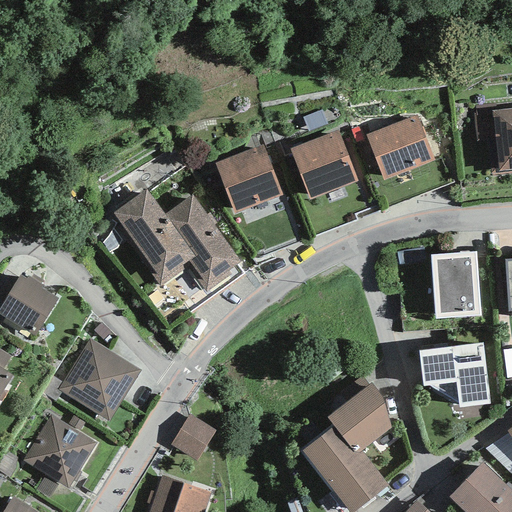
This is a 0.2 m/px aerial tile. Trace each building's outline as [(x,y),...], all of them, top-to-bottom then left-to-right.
[(511,170),(511,108),(492,111),(498,172),(511,170)] [(416,116),(365,135),(383,180),(434,161),(416,116)] [(289,150),(309,200),(357,181),(337,130),(289,150)] [(262,145),(214,163),(234,214),(282,195),(262,145)] [(146,189),(113,213),(151,267),(148,270),(160,287),(188,268),(205,292),(231,275),(228,270),(240,262),(192,195),(164,214),(146,189)] [(430,255),(434,319),(479,316),(476,252),(430,255)] [(20,275),(0,307),(0,315),(34,336),(58,299),(42,289),(44,286),(28,276),(26,279),(20,275)] [(140,371),(89,338),(57,389),(108,422),(140,371)] [(430,386),(458,403),(458,408),(490,403),(482,343),(418,351),(423,386),(430,386)] [(0,350),(0,369),(1,370),(10,356),(0,350)] [(1,370),(0,369),(0,395),(12,377),(1,370)] [(384,402),(371,383),(326,417),(333,426),(299,451),(348,511),(352,511),(388,486),(361,451),(392,428),(384,402)] [(189,414),(171,444),(197,461),(216,430),(189,414)] [(68,489),(97,443),(51,415),(23,461),(68,489)] [(510,474),(511,472),(511,439),(508,433),(485,449),(510,474)] [(511,511),(511,491),(482,463),(449,497),(464,511),(511,511)] [(148,511),(203,511),(210,493),(160,477),(148,511)] [(39,511),(12,495),(1,511),(39,511)] [(428,511),(416,500),(404,511),(428,511)]
